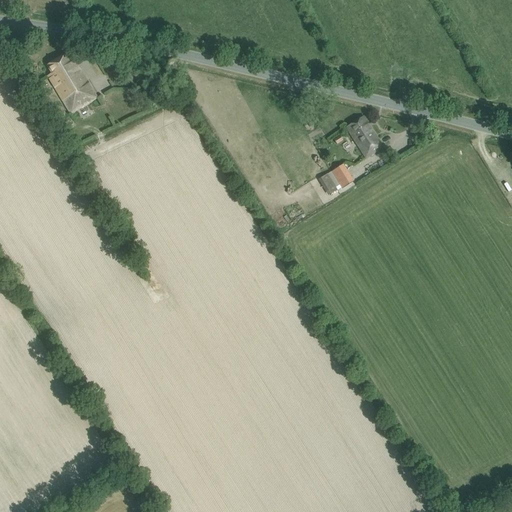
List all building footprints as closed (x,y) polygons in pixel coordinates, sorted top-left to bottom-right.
[(67,55),(48,66),(52,73),(48,75),(71,112),(97,97),(74,59),(71,62),(67,55)] [(383,147),(364,116),(347,127),(366,158),(383,147)] [(334,140),(337,144),(343,140),(340,136),(334,140)] [(354,181),(343,164),(331,172),(341,189),(354,181)] [(318,179),(328,195),(337,190),(327,174),(318,179)]
